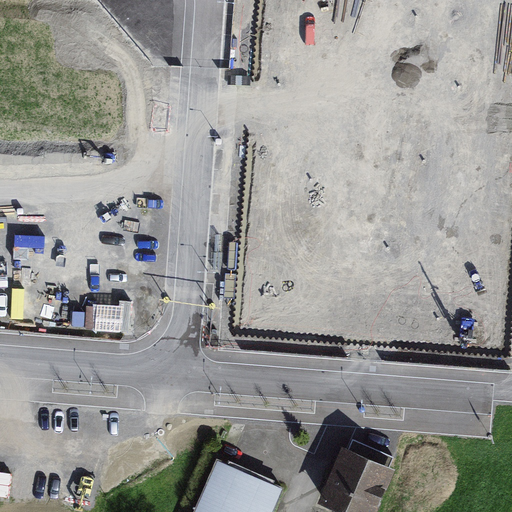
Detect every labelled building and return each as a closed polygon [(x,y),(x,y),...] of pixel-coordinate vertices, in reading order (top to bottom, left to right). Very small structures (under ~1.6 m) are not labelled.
[(511,0),(290,0),(288,37),(410,43),(403,157),(511,162),(511,0)] [(113,26),(83,25),(84,16),(33,15),(32,26),(53,26),(52,46),(112,48),(113,26)] [(258,29),(257,59),(279,60),(280,29),(258,29)] [(511,229),(264,215),(258,325),(511,340),(511,229)] [(418,422),(391,410),(382,434),(405,449),(418,422)] [(379,511),(395,471),(360,459),(339,511),(379,511)] [(278,511),(286,494),(218,465),(198,511),(278,511)]
